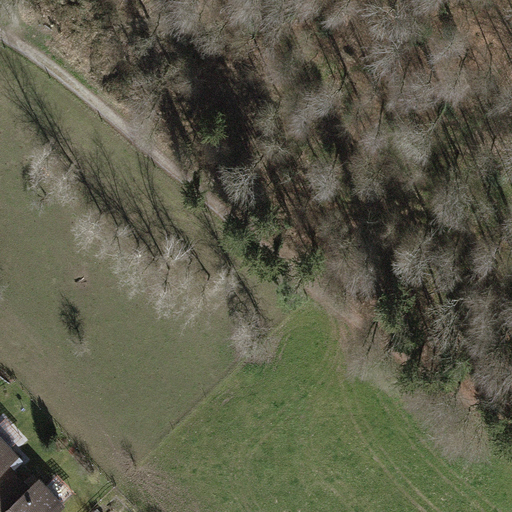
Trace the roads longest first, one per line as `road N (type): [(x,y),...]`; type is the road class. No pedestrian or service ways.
road 1 (track): [(511,432),(323,299),(128,129)]
road 2 (track): [(9,39),(128,129)]
